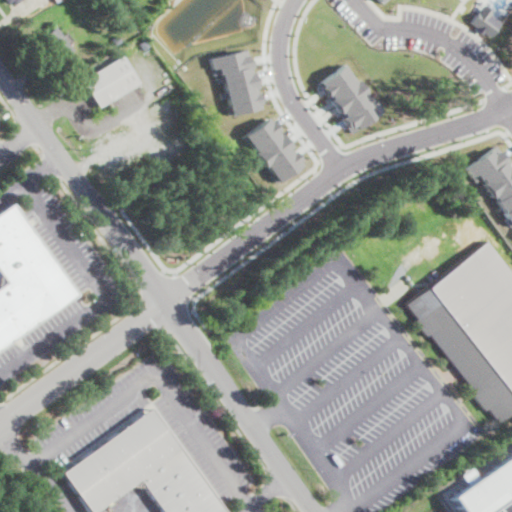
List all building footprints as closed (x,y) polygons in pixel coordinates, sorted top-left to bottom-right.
[(501,21),(482,5),(469,20),(487,36),(501,21)] [(73,52),(58,62),(41,37),(56,27),(73,52)] [(120,42),(114,45),(111,39),(117,36),(120,42)] [(206,57),(243,49),(257,107),(226,114),(217,73),(210,75),(206,57)] [(110,100),(98,108),(81,80),(122,56),(138,84),(110,100)] [(314,83),(343,62),(348,70),(346,72),(352,80),(354,79),(365,92),(363,95),(367,99),(370,96),(381,110),(349,132),(314,83)] [(238,136),(265,117),(299,163),(274,181),(262,164),(259,166),(250,153),(252,151),(245,142),(243,143),(238,136)] [(461,167),(493,146),(511,174),(511,223),(508,226),(476,179),(472,182),(461,167)] [(0,348),(0,283),(4,281),(0,275),(0,211),(11,204),(75,294),(0,348)] [(497,258),(511,277),(511,410),(496,423),(485,409),(482,411),(470,396),(473,393),(427,335),(424,337),(412,321),(414,319),(403,304),(483,240),(497,258)] [(195,472),(212,495),(224,511),(160,511),(143,488),(128,487),(93,511),(86,511),(73,492),(59,474),(148,408),(195,472)] [(511,509),(511,451),(476,477),(469,467),(458,474),(466,485),(448,496),(458,511),(484,511),(504,498),(511,509)]
